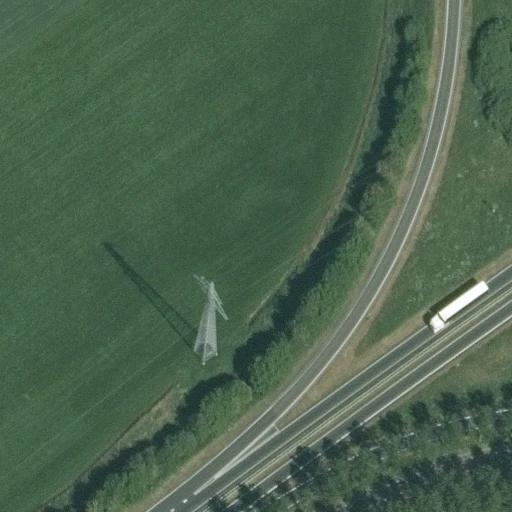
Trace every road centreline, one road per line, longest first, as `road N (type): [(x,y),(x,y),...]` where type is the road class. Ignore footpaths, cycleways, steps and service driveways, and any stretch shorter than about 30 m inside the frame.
road 1 (trunk): [(453,0),(441,113),(377,279),(341,338),(197,501)]
road 2 (trunk): [(511,274),(197,501)]
road 3 (trunk): [(231,511),(511,307)]
road 4 (trunk): [(265,511),(372,456),(511,414)]
road 5 (unclassified): [(348,511),(442,472),(511,456)]
